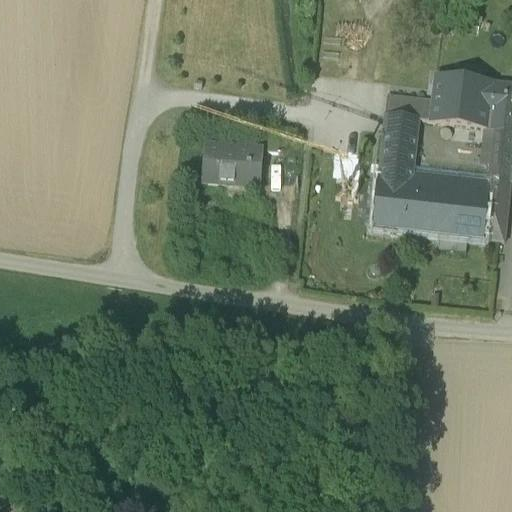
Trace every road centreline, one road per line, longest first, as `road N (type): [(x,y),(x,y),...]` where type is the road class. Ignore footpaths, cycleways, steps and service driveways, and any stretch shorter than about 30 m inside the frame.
road 1 (unclassified): [(407,329),(0,267)]
road 2 (unknown): [(407,329),(376,260),(369,217),(378,62),(374,29),(350,0)]
road 3 (track): [(407,329),(407,511)]
road 4 (unknown): [(295,135),(270,309)]
